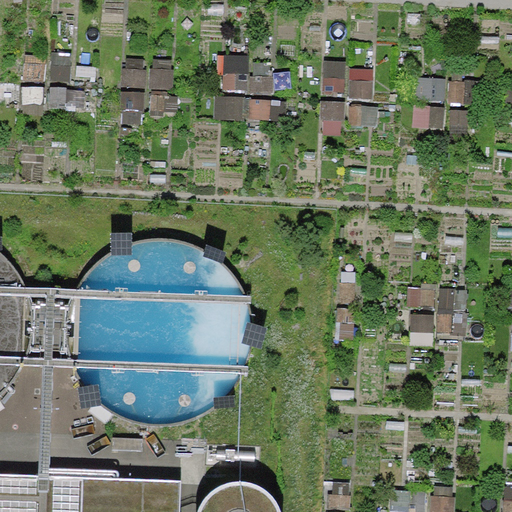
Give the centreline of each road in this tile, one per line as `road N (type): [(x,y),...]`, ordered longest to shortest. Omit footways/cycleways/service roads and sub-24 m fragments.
road 1 (track): [(0,185),(511,211)]
road 2 (track): [(511,418),(331,407)]
